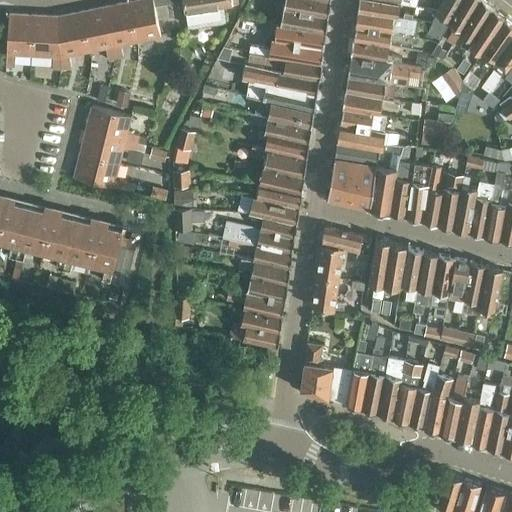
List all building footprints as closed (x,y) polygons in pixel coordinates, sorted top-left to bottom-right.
[(120,44),(136,40),(127,0),(104,5),(115,57),(123,55),(120,44)] [(161,35),(154,4),(153,0),(127,0),(136,40),(161,35)] [(183,0),(187,25),(226,19),(223,3),(238,1),(237,0),(183,0)] [(328,15),(329,0),(284,0),(283,7),(328,15)] [(412,17),(415,3),(397,0),(358,0),(357,9),(397,15),(412,17)] [(449,17),(460,0),(442,0),(425,30),(427,31),(439,38),(442,28),(449,17)] [(452,41),(459,30),(478,0),(460,0),(449,17),(456,22),(446,37),(452,41)] [(484,0),(478,0),(459,30),(464,34),(457,43),(464,48),(493,7),(484,0)] [(107,58),(115,57),(104,5),(81,10),(89,50),(105,47),(107,58)] [(325,31),(328,15),(283,7),(280,23),(325,31)] [(481,49),(505,17),(493,7),(469,45),(479,53),(481,49)] [(416,18),(412,17),(397,15),(357,9),(355,24),(413,32),(416,18)] [(69,54),(89,50),(81,10),(57,14),(61,68),(71,66),(69,54)] [(32,55),(33,14),(8,13),(5,64),(14,65),(15,54),(32,55)] [(61,68),(57,14),(33,14),(32,55),(52,56),(52,67),(61,68)] [(491,64),(493,62),(511,34),(511,22),(505,17),(481,49),(488,55),(481,65),(487,70),(491,64)] [(325,31),(280,23),(277,23),(275,38),(273,37),(273,39),(323,47),(325,31)] [(413,33),(413,32),(355,24),(352,38),(387,43),(388,38),(410,42),(412,33),(413,33)] [(430,53),(439,38),(427,31),(425,36),(425,37),(422,51),(430,53)] [(504,72),(511,60),(511,34),(493,62),(497,66),(495,69),(493,67),(481,85),(488,90),(497,81),(504,72)] [(386,53),(387,43),(352,38),(350,53),(399,60),(400,55),(386,53)] [(321,62),(323,47),(273,39),(271,46),(251,43),(249,50),(265,54),(321,62)] [(223,44),(222,56),(237,57),(238,45),(223,44)] [(318,78),(321,62),(265,54),(249,50),(248,58),(284,65),(283,71),(318,78)] [(449,52),(440,60),(457,78),(466,70),(449,52)] [(420,63),(399,60),(350,53),(347,74),(394,82),(406,83),(407,74),(419,75),(420,63)] [(318,78),(283,71),(245,63),(242,76),(249,78),(246,93),(314,110),(318,78)] [(465,82),(473,88),(479,78),(472,73),(465,82)] [(391,98),(394,82),(347,74),(345,90),(391,98)] [(473,88),(465,82),(462,79),(454,108),(465,111),(471,92),(473,88)] [(497,81),(488,90),(483,98),(493,105),(507,89),(497,81)] [(314,110),(246,93),(203,82),(201,89),(213,93),(213,94),(268,108),(267,115),(311,126),(314,110)] [(399,99),(391,98),(345,90),(342,106),(380,112),(381,104),(398,107),(399,99)] [(511,102),(504,108),(494,115),(496,124),(511,113),(511,102)] [(85,129),(135,141),(137,134),(125,131),(129,114),(91,105),(85,129)] [(386,113),(380,112),(342,106),(340,122),(383,130),(386,113)] [(422,130),(446,133),(449,121),(451,121),(455,111),(449,108),(445,119),(423,116),(422,130)] [(311,126),(267,115),(249,111),(247,119),(265,124),(263,131),(309,141),(311,126)] [(398,133),(383,130),(340,122),(337,141),(378,149),(382,149),(382,147),(386,148),(387,142),(397,143),(398,133)] [(184,161),(187,162),(194,130),(180,127),(173,159),(184,161)] [(133,150),(135,141),(85,129),(79,152),(118,162),(122,147),(133,150)] [(309,141),(263,131),(258,129),(256,134),(266,137),(264,147),(306,157),(309,141)] [(444,144),(446,133),(422,130),(421,141),(444,144)] [(375,164),(378,149),(337,141),(334,158),(375,164)] [(403,144),(397,143),(387,142),(386,148),(391,148),(388,166),(375,164),(370,207),(390,212),(396,168),(398,160),(403,144)] [(306,157),(264,147),(251,144),(249,152),(265,156),(263,165),(304,174),(306,157)] [(405,216),(411,179),(406,178),(409,162),(410,155),(411,145),(403,144),(398,160),(396,168),(390,212),(405,216)] [(149,156),(164,160),(167,149),(152,145),(149,156)] [(497,146),(497,157),(502,158),(511,158),(511,145),(501,147),(497,146)] [(114,177),(118,162),(79,152),(73,177),(124,189),(126,180),(114,177)] [(481,167),(483,159),(467,154),(465,163),(481,167)] [(370,207),(375,164),(334,158),(327,197),(370,207)] [(511,171),(511,162),(497,160),(496,161),(496,164),(497,165),(494,182),(484,235),(500,238),(507,204),(499,203),(505,171),(511,171)] [(422,219),(432,163),(414,161),(411,179),(405,216),(422,219)] [(437,223),(443,191),(436,189),(438,177),(439,177),(441,165),(432,163),(422,219),(437,223)] [(301,190),(304,174),(263,165),(262,171),(245,167),(243,177),(246,178),(250,179),(259,180),(301,190)] [(172,168),(173,185),(185,185),(184,168),(172,168)] [(453,228),(463,174),(463,173),(447,170),(444,186),(443,191),(437,223),(437,224),(453,228)] [(469,231),(477,187),(468,185),(469,175),(463,174),(453,228),(469,231)] [(484,235),(494,182),(479,179),(477,187),(469,231),(484,235)] [(298,207),(301,190),(259,180),(255,196),(298,207)] [(150,194),(165,198),(167,188),(152,184),(150,194)] [(173,188),(173,205),(194,205),(194,188),(173,188)] [(511,241),(511,188),(509,188),(507,204),(500,238),(511,241)] [(298,207),(255,196),(253,196),(249,212),(263,215),(296,221),(298,207)] [(15,257),(28,205),(5,200),(0,219),(0,241),(11,244),(8,255),(15,257)] [(41,252),(51,211),(28,205),(15,257),(23,259),(26,248),(41,252)] [(174,228),(177,228),(192,228),(192,220),(200,220),(200,208),(190,208),(173,208),(174,228)] [(61,268),(74,217),(51,211),(41,252),(57,256),(54,266),(61,268)] [(294,236),(296,221),(263,215),(260,226),(259,228),(294,236)] [(87,263),(97,222),(74,217),(61,268),(69,270),(72,259),(87,263)] [(259,228),(260,226),(227,219),(223,234),(230,236),(292,251),(294,237),(294,236),(259,228)] [(97,222),(87,263),(104,267),(101,278),(125,284),(134,249),(140,227),(123,222),(121,228),(97,222)] [(321,241),(343,246),(357,249),(368,251),(370,237),(362,235),(323,225),(321,241)] [(192,230),(177,229),(175,244),(190,246),(192,230)] [(289,267),(292,251),(230,236),(228,244),(226,243),(225,253),(233,254),(233,255),(234,255),(236,245),(255,250),(253,259),(289,267)] [(384,285),(392,242),(375,238),(368,283),(384,285)] [(338,278),(343,246),(321,241),(316,274),(338,278)] [(399,288),(400,284),(408,245),(392,242),(384,285),(399,288)] [(414,299),(424,249),(408,245),(400,284),(406,286),(404,297),(403,297),(402,301),(407,302),(408,298),(414,299)] [(367,260),(368,251),(357,249),(355,258),(367,260)] [(431,291),(438,253),(424,249),(414,299),(413,308),(417,309),(417,311),(421,311),(423,302),(429,304),(429,303),(432,292),(431,291)] [(449,288),(456,257),(438,253),(431,291),(432,292),(429,303),(435,305),(433,313),(444,315),(448,297),(450,288),(449,288)] [(253,259),(234,255),(233,255),(232,259),(239,261),(238,266),(251,269),(250,276),(256,277),(287,283),(289,267),(253,259)] [(461,311),(471,261),(456,257),(449,288),(450,288),(448,297),(454,298),(452,309),(461,311)] [(477,315),(478,308),(487,264),(471,261),(461,311),(477,315)] [(511,270),(487,264),(478,308),(495,311),(506,314),(511,283),(511,270)] [(334,309),(338,278),(316,274),(311,306),(334,309)] [(256,277),(252,292),(284,299),(287,283),(256,277)] [(350,288),(362,290),(364,280),(352,278),(350,288)] [(245,299),(244,307),(282,315),(284,299),(252,292),(228,285),(225,297),(237,300),(245,299)] [(103,300),(120,303),(122,294),(106,289),(103,300)] [(182,317),(188,318),(191,296),(176,293),(174,325),(181,326),(182,317)] [(370,309),(379,311),(381,298),(372,296),(370,309)] [(381,311),(390,312),(392,299),(382,298),(381,311)] [(280,330),(282,315),(244,307),(241,322),(280,330)] [(398,327),(409,329),(411,321),(399,319),(398,327)] [(228,336),(243,338),(278,346),(280,330),(231,321),(228,336)] [(423,334),(425,324),(415,322),(413,331),(423,334)] [(439,338),(441,327),(425,324),(423,334),(439,338)] [(455,342),(458,328),(442,324),(442,327),(441,327),(439,338),(455,342)] [(396,340),(407,343),(408,333),(389,327),(386,342),(395,344),(396,340)] [(470,346),(473,331),(458,328),(455,342),(470,346)] [(473,331),(470,346),(471,346),(472,345),(482,347),(484,334),(473,331)] [(378,412),(389,355),(382,354),(383,348),(378,348),(380,338),(375,337),(372,354),(362,407),(378,412)] [(362,407),(372,354),(364,352),(366,340),(359,338),(353,368),(346,402),(346,403),(362,407)] [(346,402),(353,368),(334,366),(334,365),(320,363),(323,342),(306,340),(299,389),(329,398),(329,397),(346,402)] [(503,356),(511,358),(511,343),(506,342),(503,356)] [(443,353),(458,357),(460,349),(445,344),(443,353)] [(473,352),(461,349),(458,357),(471,361),(473,352)] [(486,364),(487,356),(478,353),(475,367),(485,369),(486,364)] [(394,416),(402,377),(393,376),(396,357),(389,355),(378,412),(394,416)] [(424,359),(406,356),(402,377),(394,416),(407,421),(417,386),(424,359)] [(487,356),(486,364),(504,369),(506,361),(487,356)] [(423,426),(437,373),(439,365),(427,361),(422,378),(424,379),(422,387),(417,386),(408,421),(423,426)] [(440,431),(449,395),(453,377),(437,373),(423,426),(440,431)] [(502,451),(510,412),(505,411),(510,386),(511,376),(511,374),(502,373),(498,390),(486,446),(502,451)] [(455,436),(463,395),(468,376),(460,375),(454,396),(449,395),(440,431),(455,436)] [(486,446),(498,390),(494,389),(495,384),(483,382),(480,399),(471,441),(486,446)] [(471,441),(480,399),(463,395),(455,436),(471,441)] [(511,453),(511,403),(510,412),(502,451),(511,453)] [(451,511),(463,476),(445,471),(433,511),(451,511)] [(463,476),(451,511),(471,511),(481,482),(463,476)] [(499,511),(506,490),(486,483),(476,511),(499,511)] [(511,511),(511,492),(506,490),(499,511),(511,511)]
